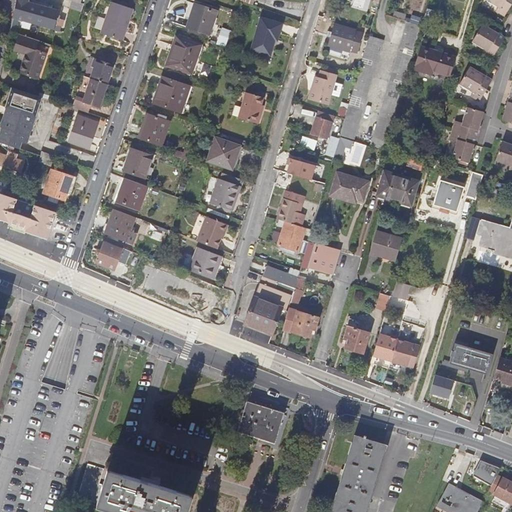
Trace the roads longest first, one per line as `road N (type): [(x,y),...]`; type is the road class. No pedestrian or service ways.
road 1 (residential): [(317,0),(214,359)]
road 2 (residential): [(58,294),(159,0)]
road 3 (tertiary): [(330,400),(511,453)]
road 4 (tertiary): [(58,294),(214,359)]
road 5 (unknown): [(311,396),(351,256)]
road 6 (tertiary): [(214,359),(330,400)]
